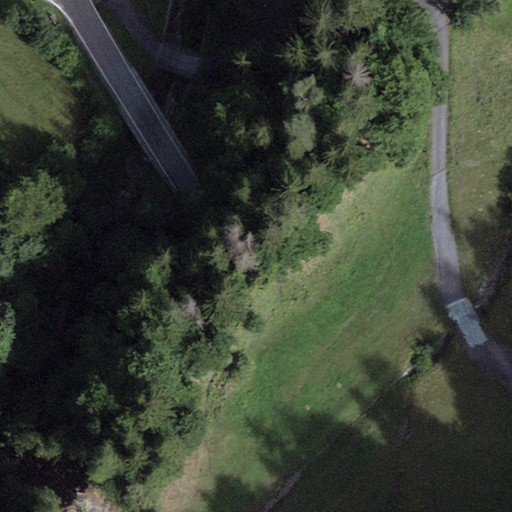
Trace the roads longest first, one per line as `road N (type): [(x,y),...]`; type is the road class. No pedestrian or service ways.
road 1 (tertiary): [(74,0),(192,189),(328,356),(440,433),(511,456)]
road 2 (track): [(433,0),(442,39),(442,265),(470,336),(511,374)]
road 3 (track): [(119,0),(157,48),(203,64),(222,59),(302,0)]
